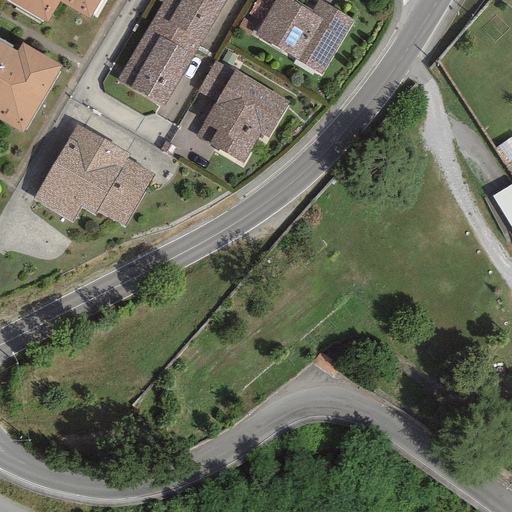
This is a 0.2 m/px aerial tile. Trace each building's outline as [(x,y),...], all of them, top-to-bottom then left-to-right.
[(0,0),(0,14),(59,48),(73,23),(98,37),(119,0),(0,0)] [(219,0),(175,0),(117,101),(166,129),(235,9),(219,0)] [(298,1),(266,62),(330,95),(362,34),(298,1)] [(0,56),(0,137),(5,129),(31,144),(70,77),(35,56),(26,72),(0,56)] [(196,90),(212,98),(229,67),(214,59),(196,90)] [(248,89),(205,154),(254,187),(297,122),(248,89)] [(95,136),(47,220),(88,243),(100,223),(130,241),(161,188),(135,173),(138,161),(95,136)] [(511,180),(491,193),(511,230),(511,180)]
